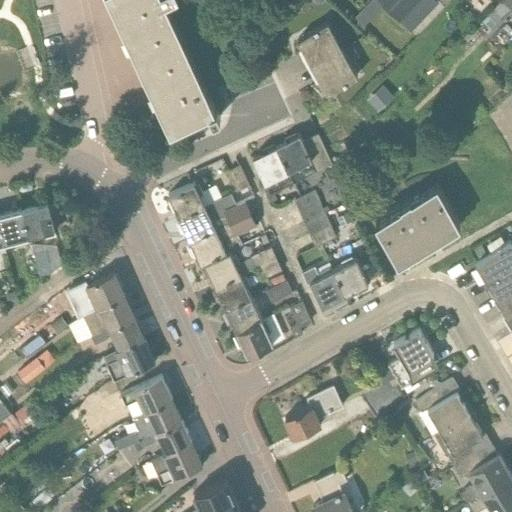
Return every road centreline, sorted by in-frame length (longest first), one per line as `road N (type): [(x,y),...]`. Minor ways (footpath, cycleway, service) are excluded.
road 1 (residential): [(222,400),(415,292),(433,293)]
road 2 (residential): [(222,400),(136,217)]
road 3 (residential): [(85,170),(98,131),(71,0)]
road 4 (residential): [(511,409),(449,304),(433,293)]
road 5 (residential): [(273,511),(222,400)]
